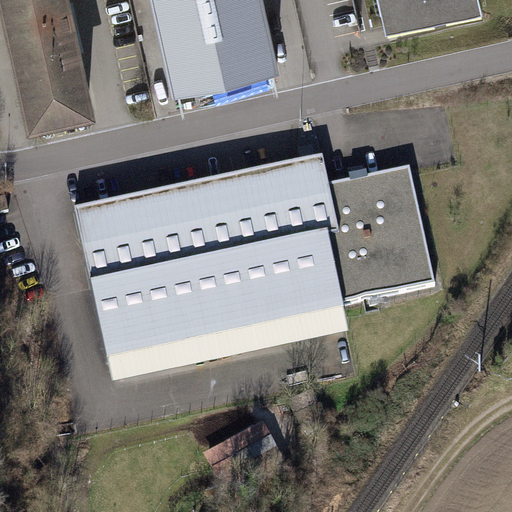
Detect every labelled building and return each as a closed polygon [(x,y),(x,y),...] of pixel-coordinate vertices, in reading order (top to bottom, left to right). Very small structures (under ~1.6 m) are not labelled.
[(6,0),(33,133),(104,120),(81,0),(6,0)] [(268,0),(162,0),(182,94),(283,73),(268,0)] [(487,0),(383,0),(391,33),(490,12),(487,0)] [(85,218),(119,394),(356,348),(349,310),(335,242),(346,240),(336,191),(332,170),(85,218)] [(335,242),(349,310),(438,293),(416,176),(336,191),(346,240),(335,242)]
